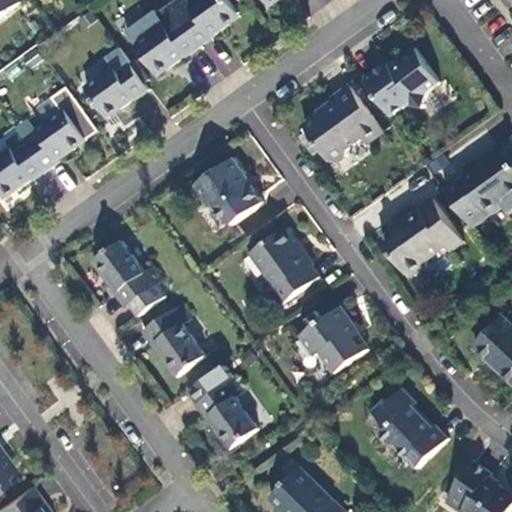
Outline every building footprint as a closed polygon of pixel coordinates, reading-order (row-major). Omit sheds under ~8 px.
[(0,0),(0,21),(23,5),(20,0),(0,0)] [(183,0),(173,7),(203,49),(216,40),(215,38),(230,27),(228,24),(239,16),(228,0),(203,0),(191,9),(184,0),(183,0)] [(277,0),(269,6),(271,9),(284,0),(283,0),(277,0)] [(188,59),(203,49),(173,7),(158,18),(166,29),(138,48),(157,74),(170,65),(172,69),(187,58),(188,59)] [(228,24),(230,27),(242,19),(239,16),(228,24)] [(389,67),(368,82),(395,118),(407,109),(426,112),(429,93),(441,85),(418,51),(401,63),(401,66),(393,72),(389,67)] [(160,78),(172,69),(170,65),(157,74),(160,78)] [(139,103),(153,92),(134,66),(120,76),(116,70),(88,91),(107,117),(119,109),(122,112),(137,102),(139,103)] [(369,147),(385,136),(352,89),(333,102),(335,106),(307,127),(333,165),(339,166),(349,159),(350,152),(365,142),(369,147)] [(31,146),(51,173),(62,164),(61,162),(76,152),(73,148),(86,139),(89,143),(102,133),(71,90),(57,100),(66,113),(40,132),(34,123),(21,132),(31,146)] [(110,121),(122,112),(119,109),(107,117),(110,121)] [(73,148),(76,152),(89,143),(86,139),(73,148)] [(36,183),(51,173),(31,146),(17,156),(13,151),(0,160),(0,192),(4,197),(16,189),(18,193),(34,181),(36,183)] [(449,192),(476,229),(504,209),(505,201),(511,196),(511,162),(506,154),(465,184),(462,182),(449,192)] [(247,213),(253,215),(266,205),(246,178),(246,176),(235,162),(196,190),(209,209),(217,212),(226,223),(244,209),(247,213)] [(6,202),(18,193),(16,189),(4,197),(6,202)] [(384,242),(410,278),(414,280),(427,271),(428,265),(448,250),(451,256),(465,246),(435,203),(423,212),(421,209),(403,222),(406,226),(384,242)] [(231,230),(253,215),(247,213),(244,209),(226,223),(231,230)] [(302,254),(286,232),(253,256),(278,290),(273,296),(282,309),(322,281),(313,270),(314,267),(304,253),(302,254)] [(140,319),(168,299),(159,288),(165,283),(156,270),(146,276),(124,244),(95,264),(109,284),(113,281),(132,307),(140,319)] [(127,310),(132,307),(113,281),(109,284),(127,310)] [(168,356),(163,359),(178,380),(207,360),(185,328),(192,323),(182,308),(150,331),(168,356)] [(353,325),(343,310),(303,338),(317,358),(322,356),(336,377),(370,353),(355,330),(353,325)] [(511,327),(506,321),(476,351),(511,384),(511,327)] [(145,334),(163,359),(168,356),(150,331),(145,334)] [(235,382),(203,405),(221,431),(217,434),(230,453),(259,433),(237,402),(245,396),(235,382)] [(391,406),(386,405),(375,416),(388,432),(381,439),(389,448),(397,450),(417,473),(450,443),(438,430),(431,435),(421,424),(422,420),(414,411),(417,408),(405,393),(391,406)] [(221,431),(203,405),(198,408),(217,434),(221,431)] [(0,489),(2,489),(0,485),(0,480),(10,474),(0,459),(0,489)] [(494,478),(476,465),(448,505),(457,511),(511,511),(511,497),(491,482),(494,478)] [(342,511),(303,473),(274,502),(282,511),(342,511)] [(44,511),(29,490),(0,510),(0,511),(44,511)]
